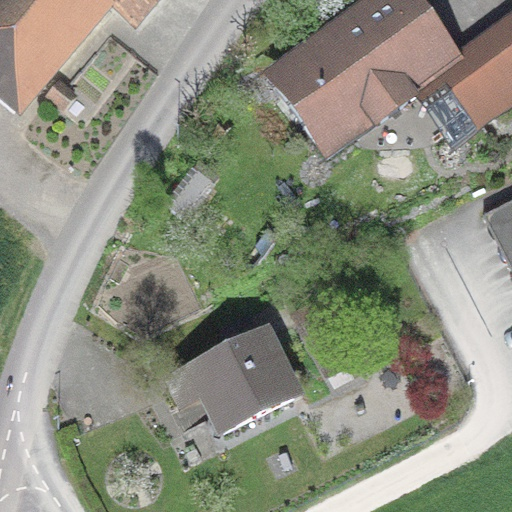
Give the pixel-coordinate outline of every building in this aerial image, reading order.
[(0,0),(0,107),(10,116),(106,0),(0,0)] [(511,103),(511,49),(501,34),(446,74),(393,1),(280,84),(325,146),(366,116),(374,127),(406,104),(398,93),(437,65),(481,126),(511,103)] [(58,112),(69,100),(56,88),(45,100),(58,112)] [(511,205),(479,223),(491,247),(511,236),(511,205)] [(511,268),(511,236),(491,247),(504,272),(511,268)] [(310,353),(333,341),(316,310),(294,322),(310,353)] [(219,438),(290,403),(260,343),(190,378),(191,379),(168,390),(178,411),(201,400),(219,438)]
